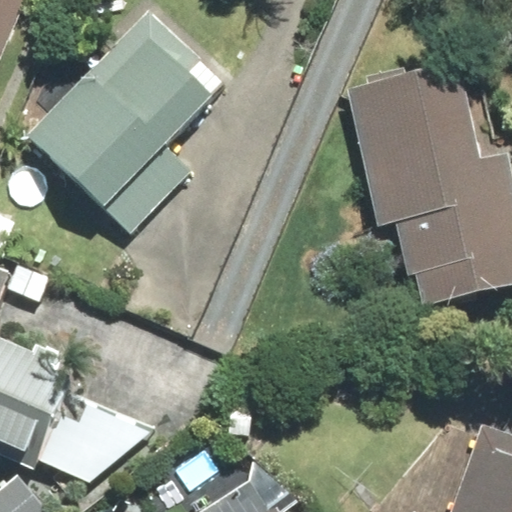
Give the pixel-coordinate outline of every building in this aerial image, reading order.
[(0,0),(0,60),(24,0),(0,0)] [(149,12),(26,141),(130,239),(191,175),(167,152),(229,88),(149,12)] [(459,69),(344,96),(378,237),(393,234),(404,282),(414,280),(422,314),(511,292),(511,185),(506,161),(481,166),(459,69)] [(78,374),(0,341),(0,461),(35,476),(78,374)] [(511,511),(511,441),(479,430),(449,511),(511,511)] [(0,511),(48,511),(18,477),(0,491),(0,511)]
